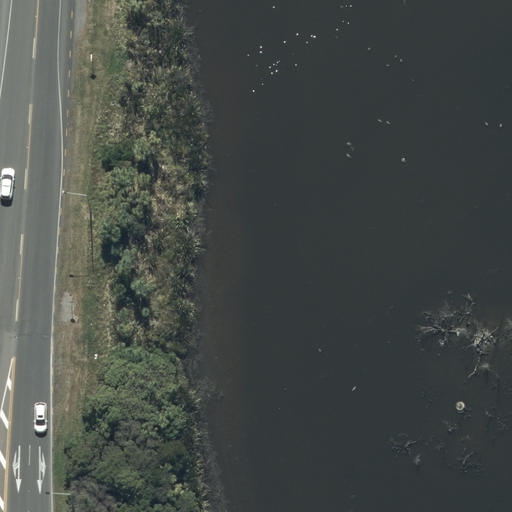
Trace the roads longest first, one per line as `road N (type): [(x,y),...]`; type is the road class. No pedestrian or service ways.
road 1 (trunk): [(43,0),(29,511)]
road 2 (trunk): [(0,163),(13,37),(25,0)]
